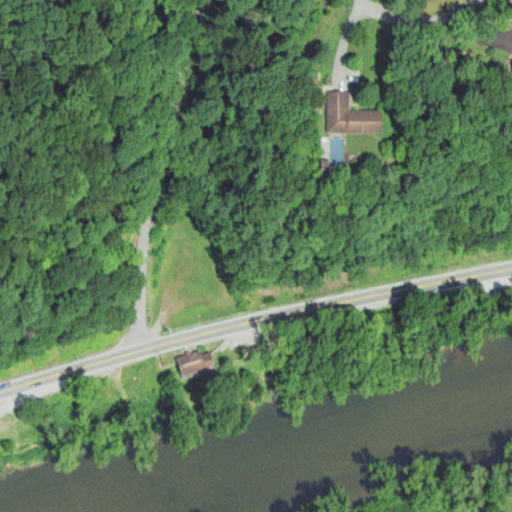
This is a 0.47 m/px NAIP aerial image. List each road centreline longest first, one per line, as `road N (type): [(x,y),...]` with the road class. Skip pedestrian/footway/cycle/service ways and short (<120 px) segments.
road 1 (residential): [(129,348),(169,0),(377,12),(403,23),(441,23),(483,0)]
road 2 (primary): [(511,265),(129,348),(0,390)]
